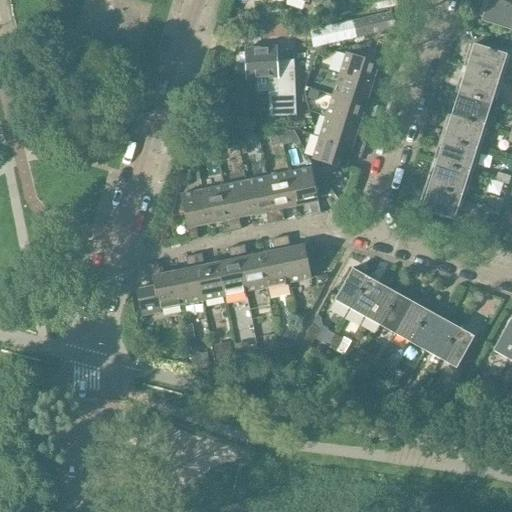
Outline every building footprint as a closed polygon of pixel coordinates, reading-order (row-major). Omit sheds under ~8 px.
[(511,5),(496,0),(487,0),(480,21),(511,31),(511,5)] [(308,32),(311,49),(393,30),(389,14),(308,32)] [(284,25),(266,26),(267,42),(285,41),(284,25)] [(376,43),(374,51),(386,54),(388,46),(376,43)] [(473,45),(465,70),(497,80),(505,55),(473,45)] [(275,48),(245,50),(246,80),(256,79),(257,96),(267,95),(268,120),(296,119),(294,63),(276,64),(275,48)] [(378,64),(345,53),(338,75),(371,85),(375,72),(386,76),(389,68),(378,64)] [(465,70),(458,92),(490,103),(497,80),(465,70)] [(371,85),(338,75),(332,96),(376,110),(378,102),(367,99),(371,85)] [(309,90),(306,98),(315,102),(318,93),(309,90)] [(458,92),(450,115),(483,126),(490,103),(458,92)] [(376,110),(332,96),(325,117),(357,127),(362,114),(373,118),(376,110)] [(450,115),(443,139),(475,150),(483,126),(450,115)] [(357,127),(325,117),(318,138),(362,152),(365,144),(353,141),(357,127)] [(278,135),(269,137),(271,146),(279,144),(278,135)] [(362,152),(318,138),(311,160),(344,170),(348,156),(360,160),(362,152)] [(443,139),(436,162),(468,172),(475,150),(443,139)] [(248,142),(239,144),(242,155),(250,153),(248,142)] [(436,162),(428,185),(461,196),(468,172),(436,162)] [(310,169),(288,173),(295,207),(308,204),(311,216),(319,214),(317,202),(310,169)] [(288,173),(266,178),(275,223),(283,221),(281,209),(295,207),(288,173)] [(497,173),(495,181),(507,185),(510,177),(497,173)] [(266,178),(245,182),(252,215),(265,213),(268,224),(275,223),(266,178)] [(245,182),(223,186),(232,232),(240,230),(238,218),(252,215),(245,182)] [(428,185),(420,210),(453,220),(461,196),(428,185)] [(223,186),(202,191),(208,224),(222,221),(224,233),(232,232),(223,186)] [(186,229),(189,241),(197,239),(195,227),(208,224),(202,191),(179,195),(186,229)] [(490,196),(487,204),(500,208),(502,200),(490,196)] [(500,208),(487,204),(485,212),(497,216),(500,208)] [(289,249),(287,237),(279,238),(288,284),(310,279),(304,246),(289,249)] [(273,252),(260,255),(266,288),(288,284),(279,238),(271,240),(273,252)] [(236,247),(245,292),(266,288),(260,255),(246,257),(243,246),(236,247)] [(230,261),(217,263),(223,297),(245,292),(236,247),(228,249),(230,261)] [(203,266),(200,254),(193,256),(202,301),(223,297),(217,263),(203,266)] [(187,269),(173,272),(180,306),(202,301),(193,256),(185,258),(187,269)] [(157,263),(149,265),(151,277),(153,287),(135,290),(141,316),(159,312),(159,310),(180,306),(173,272),(160,275),(157,263)] [(367,278),(351,269),(334,301),(349,309),(367,278)] [(382,287),(367,278),(349,309),(365,318),(382,287)] [(397,295),(382,287),(365,318),(380,326),(397,295)] [(412,303),(397,295),(380,326),(395,335),(412,303)] [(427,312),(412,303),(395,335),(409,343),(427,312)] [(442,320),(427,312),(409,343),(425,351),(442,320)] [(457,328),(442,320),(425,351),(440,360),(457,328)] [(511,351),(511,321),(510,320),(492,351),(507,360),(511,351)] [(311,325),(291,361),(300,366),(314,340),(320,330),(311,325)] [(472,337),(457,328),(440,360),(455,368),(472,337)] [(287,329),(280,342),(291,348),(298,335),(287,329)] [(320,330),(314,340),(320,343),(325,333),(320,330)] [(325,333),(320,343),(327,347),(328,347),(334,335),(327,331),(325,333)] [(273,335),(263,338),(266,353),(277,351),(273,335)] [(343,337),(342,340),(336,351),(343,355),(351,342),(343,337)] [(255,345),(236,349),(239,363),(258,359),(255,345)] [(230,346),(214,349),(217,363),(233,359),(230,346)] [(351,360),(359,364),(365,353),(358,349),(351,360)] [(198,355),(191,356),(193,366),(195,366),(208,364),(206,353),(198,355)] [(402,374),(395,369),(388,381),(396,385),(402,374)] [(467,378),(448,413),(456,418),(475,383),(467,378)] [(481,391),(488,395),(494,383),(487,380),(481,391)] [(412,394),(419,398),(425,386),(418,382),(412,394)] [(511,393),(501,388),(494,383),(488,395),(504,404),(511,393)] [(446,398),(432,390),(425,386),(419,398),(426,402),(439,409),(446,398)]
